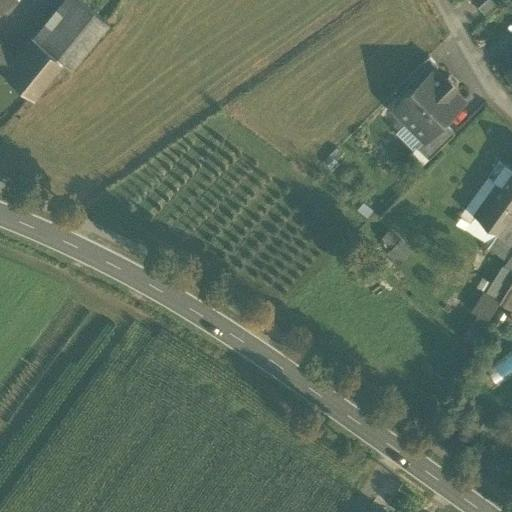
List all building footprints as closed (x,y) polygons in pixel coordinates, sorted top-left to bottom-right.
[(78,0),(67,0),(34,41),(61,62),(60,63),(69,71),(107,23),(89,9),(78,0)] [(487,0),(478,9),(485,17),(503,1),(502,0),(487,0)] [(46,81),(60,63),(61,62),(34,41),(15,65),(5,77),(31,99),(46,81)] [(0,73),(5,77),(15,65),(0,53),(0,73)] [(408,77),(417,86),(434,70),(435,70),(438,67),(429,57),(408,77)] [(425,139),(426,140),(443,122),(465,101),(454,90),(457,86),(448,77),(445,81),(435,70),(434,70),(417,86),(395,108),(425,139)] [(417,147),(429,159),(455,134),(443,122),(426,140),(425,139),(417,147)] [(511,174),(502,188),(501,189),(511,196),(511,174)] [(507,220),(511,213),(511,196),(501,189),(502,188),(497,185),(475,216),(499,232),(507,220)] [(511,268),(511,222),(507,220),(499,232),(489,246),(508,260),(505,264),(511,268)] [(511,287),(502,303),(511,309),(511,287)] [(460,335),(475,343),(497,299),(478,289),(468,310),(472,311),(460,335)] [(511,353),(486,369),(493,381),(511,369),(511,353)]
